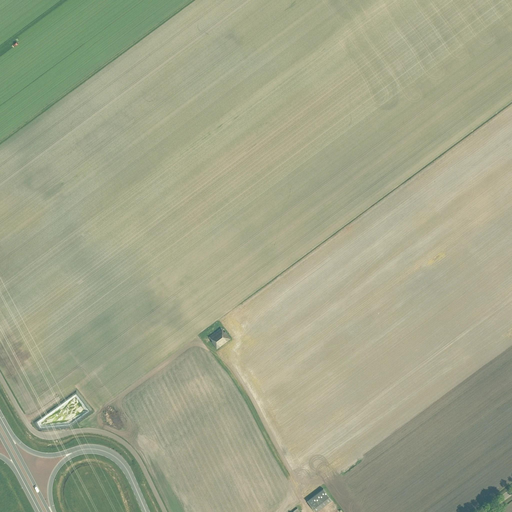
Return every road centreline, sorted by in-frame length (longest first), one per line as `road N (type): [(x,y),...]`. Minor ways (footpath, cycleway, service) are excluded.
road 1 (unclassified): [(165,511),(126,442),(90,430),(37,433),(0,376)]
road 2 (unknown): [(298,498),(232,379),(174,301)]
